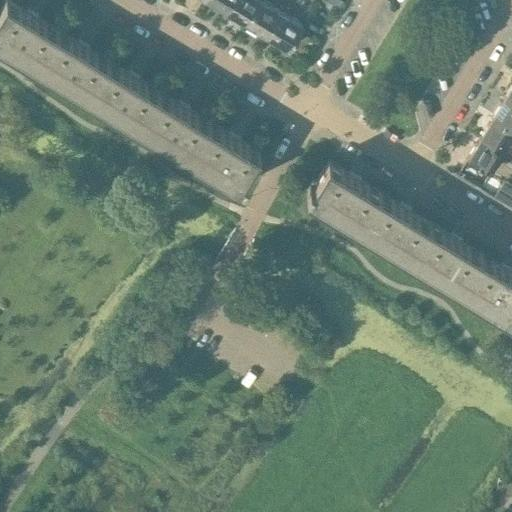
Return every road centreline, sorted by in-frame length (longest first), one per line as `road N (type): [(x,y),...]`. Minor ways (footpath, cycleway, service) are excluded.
road 1 (residential): [(116,0),(312,111)]
road 2 (residential): [(413,167),(511,0)]
road 3 (unclassified): [(223,263),(312,111)]
road 4 (residential): [(373,0),(312,111)]
road 5 (residential): [(413,167),(511,236)]
